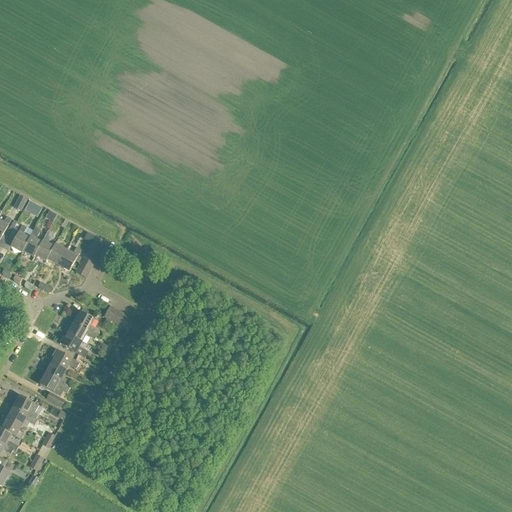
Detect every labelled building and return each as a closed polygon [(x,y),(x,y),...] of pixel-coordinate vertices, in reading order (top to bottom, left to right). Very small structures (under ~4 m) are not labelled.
[(19,197),(13,208),(21,212),(27,201),(19,197)] [(42,209),(29,202),(24,211),(36,219),(42,209)] [(0,221),(0,241),(3,236),(12,220),(7,218),(4,223),(0,221)] [(23,252),(30,238),(24,234),(27,229),(22,226),(19,232),(10,248),(22,254),(23,252)] [(34,258),(42,242),(36,239),(40,231),(35,229),(30,238),(23,252),(34,258)] [(47,261),(54,246),(48,243),(53,235),(48,232),(42,242),(35,256),(46,262),(47,261)] [(92,243),(103,249),(106,243),(95,238),(92,243)] [(100,254),(103,249),(92,243),(90,248),(100,254)] [(58,267),(67,251),(55,244),(54,246),(47,261),(58,267)] [(97,259),(100,254),(90,248),(87,253),(97,259)] [(67,251),(58,267),(69,273),(78,257),(67,251)] [(94,264),(97,259),(87,253),(84,258),(94,264)] [(92,269),(94,264),(84,258),(81,263),(92,269)] [(89,274),(92,269),(81,263),(78,268),(89,274)] [(86,279),(89,274),(78,268),(75,273),(86,279)] [(8,279),(11,274),(4,270),(2,274),(3,277),(8,279)] [(19,285),(22,280),(15,276),(13,280),(14,283),(19,285)] [(30,291),(33,286),(26,282),(24,286),(25,289),(30,291)] [(44,292),(47,287),(40,283),(38,287),(39,289),(41,290),(44,292)] [(47,287),(44,292),(49,295),(51,294),(53,290),(47,287)] [(144,306),(150,295),(145,293),(139,303),(144,306)] [(149,309),(155,298),(150,295),(144,306),(149,309)] [(155,298),(149,309),(154,312),(160,301),(155,298)] [(109,321),(115,310),(110,307),(104,318),(109,321)] [(114,324),(120,313),(115,310),(109,321),(114,324)] [(72,323),(97,337),(100,332),(91,327),(94,321),(80,313),(77,317),(76,316),(72,323)] [(119,326),(125,316),(120,313),(114,324),(119,326)] [(124,329),(130,319),(125,316),(119,326),(124,329)] [(129,332),(135,322),(130,319),(124,329),(129,332)] [(135,335),(140,324),(135,322),(129,332),(135,335)] [(95,341),(97,337),(72,323),(68,329),(70,330),(68,335),(82,343),(86,336),(95,341)] [(140,324),(135,335),(140,338),(146,327),(140,324)] [(82,343),(68,335),(65,339),(63,338),(60,345),(85,359),(88,353),(79,348),(82,343)] [(130,355),(134,349),(128,345),(124,352),(130,355)] [(52,364),(66,371),(69,366),(76,370),(79,364),(56,351),(53,358),(54,359),(52,364)] [(130,355),(124,352),(121,358),(127,362),(130,355)] [(48,376),(65,385),(67,381),(62,378),(66,371),(52,364),(49,368),(48,367),(44,373),(48,376)] [(110,377),(116,380),(120,374),(106,366),(104,368),(102,373),(110,377)] [(116,380),(110,377),(102,373),(101,372),(98,378),(113,387),(116,380)] [(48,376),(44,373),(40,380),(42,381),(40,386),(60,397),(63,392),(67,394),(70,388),(65,385),(48,376)] [(61,409),(64,402),(50,394),(46,401),(61,409)] [(96,403),(102,406),(106,400),(100,396),(96,403)] [(12,407),(35,420),(36,417),(36,415),(35,414),(39,407),(20,397),(17,401),(15,400),(12,407)] [(99,412),(102,406),(96,403),(93,409),(99,412)] [(26,429),(30,423),(34,425),(37,421),(35,420),(12,407),(8,413),(10,415),(8,419),(22,427),(26,429)] [(57,418),(64,421),(67,416),(60,412),(57,418)] [(18,433),(22,427),(8,419),(5,424),(3,422),(0,428),(12,435),(12,436),(20,441),(23,436),(18,433)] [(0,443),(10,449),(13,451),(16,452),(19,448),(8,442),(12,436),(12,435),(0,428),(0,443)] [(45,439),(45,440),(45,441),(51,444),(56,435),(46,429),(44,432),(46,432),(43,438),(45,439)] [(48,450),(51,444),(45,441),(45,440),(42,446),(48,450)] [(0,457),(3,451),(11,455),(13,451),(10,449),(0,443),(0,457)] [(34,462),(39,466),(43,459),(37,456),(34,462)] [(0,458),(0,484),(2,486),(10,471),(3,468),(7,462),(0,458)] [(36,472),(39,466),(34,462),(30,469),(36,472)] [(38,480),(33,477),(25,490),(31,493),(38,480)]
